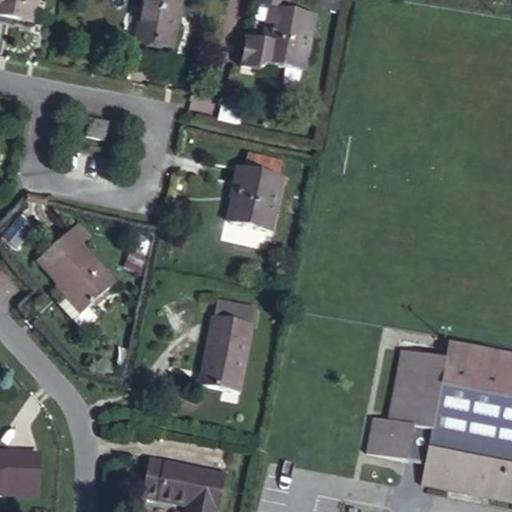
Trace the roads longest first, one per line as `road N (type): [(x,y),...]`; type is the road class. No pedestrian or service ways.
road 1 (residential): [(41,85),(164,110),(135,198),(30,173)]
road 2 (residential): [(0,330),(81,422),(81,511)]
